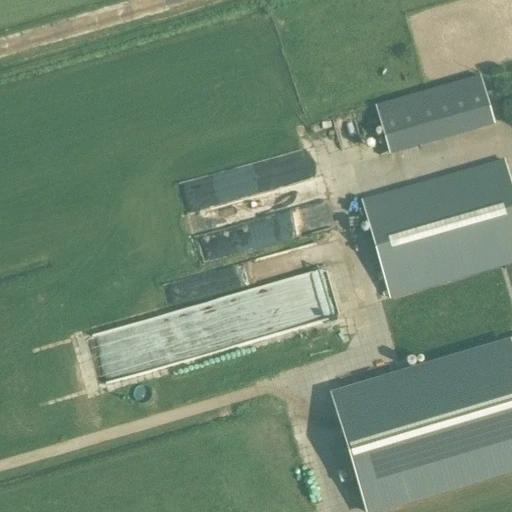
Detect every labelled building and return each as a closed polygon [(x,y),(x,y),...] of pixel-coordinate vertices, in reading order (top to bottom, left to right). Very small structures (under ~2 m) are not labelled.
[(376,108),(390,155),(493,125),(479,78),(376,108)] [(362,203),(390,300),(511,265),(511,192),(504,163),(362,203)] [(197,227),(207,263),(253,251),(252,245),(273,240),(260,194),(236,200),(229,174),(200,181),(205,202),(206,202),(212,223),(197,227)] [(104,377),(337,322),(326,275),(93,330),(104,377)] [(366,511),(377,511),(511,472),(511,345),(333,398),(366,511)]
